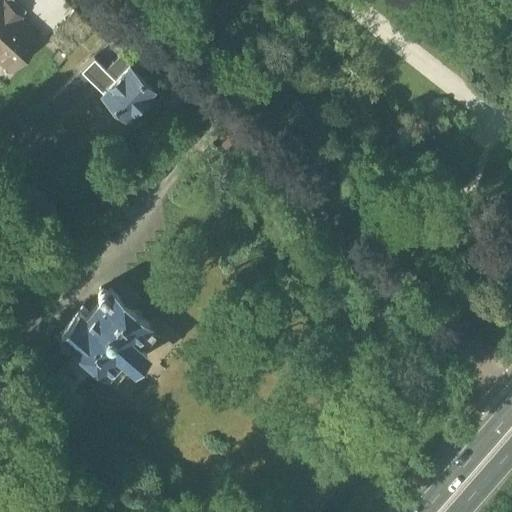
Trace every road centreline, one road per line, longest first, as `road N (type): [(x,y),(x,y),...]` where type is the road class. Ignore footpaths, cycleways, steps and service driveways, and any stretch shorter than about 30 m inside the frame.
road 1 (residential): [(508,389),(98,0)]
road 2 (primary): [(511,408),(421,511)]
